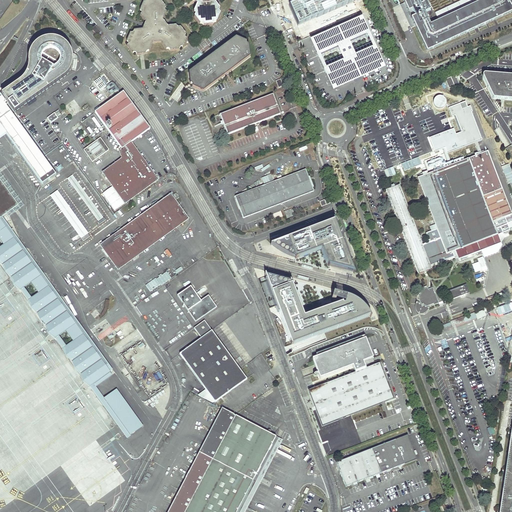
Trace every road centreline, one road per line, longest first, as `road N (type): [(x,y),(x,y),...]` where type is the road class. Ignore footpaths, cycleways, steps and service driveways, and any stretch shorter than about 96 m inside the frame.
road 1 (residential): [(478,511),(342,163),(340,140)]
road 2 (residential): [(343,203),(460,511)]
road 3 (unclassified): [(235,241),(334,511)]
road 4 (unclassified): [(235,241),(159,117),(109,56)]
road 5 (unknown): [(423,318),(502,283),(500,248)]
road 6 (residential): [(274,11),(324,121)]
